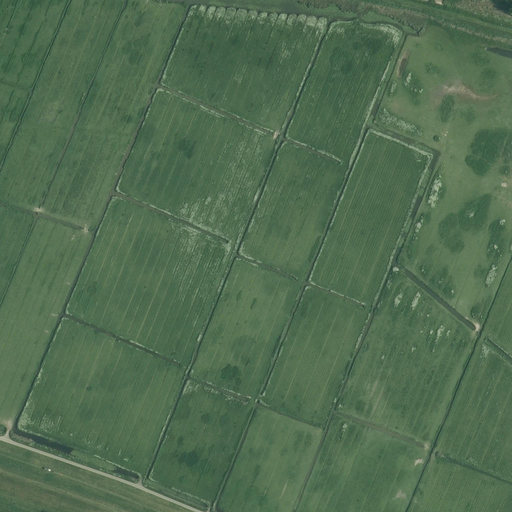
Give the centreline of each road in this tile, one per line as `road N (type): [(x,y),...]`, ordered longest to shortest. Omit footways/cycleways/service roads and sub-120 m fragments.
road 1 (track): [(200,511),(0,438)]
road 2 (track): [(511,31),(396,0)]
